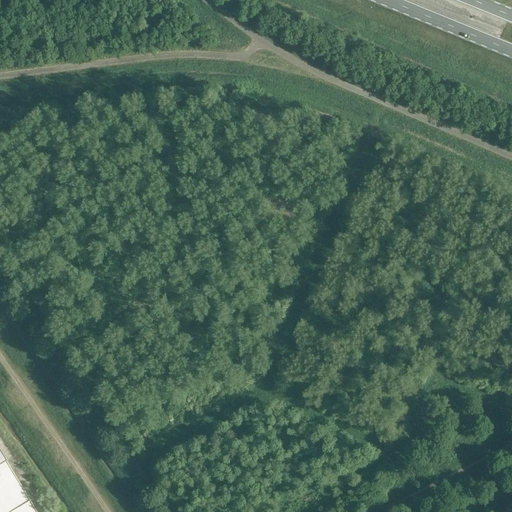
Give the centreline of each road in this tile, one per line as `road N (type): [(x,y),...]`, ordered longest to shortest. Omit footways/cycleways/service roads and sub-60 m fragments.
road 1 (track): [(107,511),(0,355)]
road 2 (trunk): [(397,0),(511,46)]
